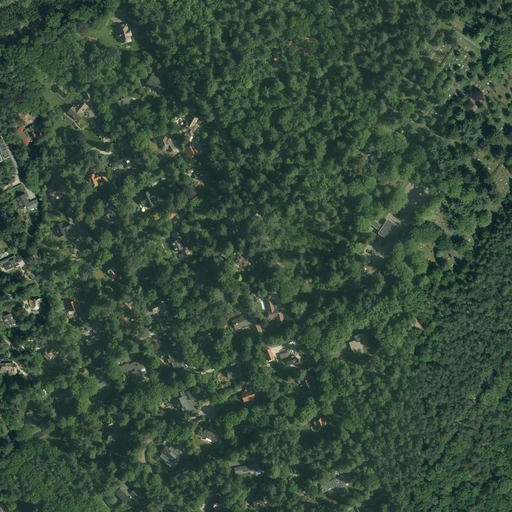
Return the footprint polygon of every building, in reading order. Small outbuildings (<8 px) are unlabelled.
[(128,12),(126,6),(126,4),(115,6),(117,14),(128,12)] [(119,33),(118,33),(119,39),(120,38),(122,44),(131,42),(130,35),(132,35),(131,29),(129,30),(128,23),(118,25),(119,33)] [(152,74),(147,83),(161,92),(167,84),(152,74)] [(92,97),(88,88),(83,91),(87,100),(92,97)] [(123,112),(127,110),(125,108),(132,104),(130,101),(132,99),(129,94),(120,100),(122,103),(119,105),(123,112)] [(76,107),(74,105),(67,113),(71,116),(72,116),(78,121),(84,114),(82,112),(84,109),(85,109),(87,106),(81,101),(76,107)] [(183,126),(181,130),(186,132),(184,136),(189,139),(196,127),(193,125),(198,117),(191,113),(187,121),(185,121),(182,126),(183,126)] [(23,139),(25,138),(28,143),(39,136),(35,130),(28,135),(22,126),(17,130),(23,139)] [(169,138),(166,139),(165,136),(159,139),(163,148),(168,146),(170,153),(174,153),(177,150),(169,138)] [(199,153),(193,143),(192,143),(185,147),(184,148),(190,158),(191,158),(199,154),(198,153),(199,153)] [(125,167),(125,168),(131,165),(129,160),(134,157),(131,151),(127,153),(125,149),(116,153),(118,157),(109,161),(110,164),(109,164),(110,165),(111,165),(112,168),(117,165),(117,166),(119,165),(120,168),(122,168),(125,167)] [(149,169),(152,174),(153,173),(154,176),(157,174),(153,167),(149,169)] [(92,185),(93,187),(99,185),(97,181),(101,179),(104,183),(109,181),(107,177),(105,177),(103,171),(99,173),(93,176),(93,174),(92,175),(92,174),(89,175),(89,176),(87,177),(91,185),(92,185)] [(199,178),(209,177),(208,171),(196,172),(194,172),(195,179),(199,178)] [(56,181),(57,184),(54,186),(53,183),(47,186),(48,188),(52,198),(62,194),(58,187),(64,185),(61,179),(56,181)] [(149,191),(141,194),(143,197),(139,198),(142,205),(146,203),(148,208),(155,204),(153,200),(157,198),(154,191),(150,193),(149,191)] [(39,206),(36,200),(29,203),(25,195),(16,199),(21,209),(26,207),(28,211),(39,206)] [(108,209),(109,210),(106,212),(108,214),(103,219),(106,223),(109,221),(111,225),(117,220),(112,214),(115,212),(111,207),(108,209)] [(235,230),(236,229),(232,214),(224,216),(228,235),(236,234),(235,230)] [(378,230),(378,229),(380,231),(389,237),(398,243),(404,234),(395,228),(386,222),(383,227),(381,225),(369,217),(370,218),(368,222),(366,222),(371,225),(373,226),(373,227),(378,230)] [(67,234),(65,230),(67,229),(67,230),(71,228),(69,222),(63,224),(62,223),(54,226),(59,237),(61,236),(61,237),(65,235),(65,234),(67,234)] [(192,255),(188,246),(182,248),(179,240),(184,237),(181,230),(172,234),(175,241),(172,242),(176,251),(180,249),(183,254),(179,256),(181,260),(192,255)] [(211,249),(213,254),(225,249),(223,244),(217,247),(216,246),(214,247),(215,248),(211,249)] [(210,255),(207,249),(201,252),(203,257),(205,256),(206,257),(210,255)] [(220,251),(212,255),(214,259),(216,258),(218,262),(226,258),(224,253),(221,254),(220,251)] [(235,264),(248,268),(252,258),(250,257),(251,257),(240,253),(239,255),(238,255),(235,264)] [(15,257),(15,258),(3,263),(3,264),(0,265),(2,268),(4,267),(6,270),(19,264),(18,262),(21,261),(18,255),(15,257)] [(152,261),(157,271),(162,269),(157,259),(152,261)] [(214,266),(211,260),(206,262),(209,269),(214,266)] [(115,269),(112,264),(112,265),(111,263),(105,267),(106,269),(105,269),(108,273),(109,273),(112,278),(118,274),(115,269)] [(196,284),(195,285),(195,287),(195,289),(197,289),(198,289),(200,288),(200,289),(206,286),(206,287),(214,283),(212,279),(212,280),(207,270),(208,269),(206,265),(200,268),(201,272),(199,273),(202,279),(197,281),(198,283),(196,284)] [(142,276),(142,277),(143,278),(144,278),(148,276),(149,277),(154,275),(151,268),(148,269),(147,268),(140,272),(138,269),(134,271),(137,277),(142,274),(142,275),(142,276)] [(382,280),(375,290),(380,293),(387,283),(382,280)] [(87,284),(83,287),(87,293),(91,291),(87,284)] [(114,289),(108,293),(111,298),(117,295),(114,289)] [(276,316),(278,324),(284,323),(282,315),(283,314),(281,308),(274,310),(271,299),(272,298),(271,295),(265,296),(268,311),(267,312),(269,318),(276,316)] [(38,308),(38,307),(42,306),(41,298),(29,300),(30,308),(33,308),(33,309),(38,308)] [(157,303),(150,306),(153,313),(158,310),(160,309),(162,313),(169,310),(164,299),(157,302),(157,303)] [(81,309),(80,307),(80,306),(78,301),(75,302),(75,301),(68,304),(71,310),(75,309),(76,312),(81,309)] [(16,308),(22,315),(25,312),(20,305),(16,308)] [(123,324),(128,321),(127,319),(132,317),(130,311),(125,314),(122,307),(116,310),(120,318),(117,320),(120,319),(123,324)] [(8,314),(4,316),(6,321),(5,322),(6,325),(8,325),(18,321),(16,314),(15,315),(12,309),(7,312),(8,314)] [(88,315),(90,321),(99,318),(96,311),(88,315)] [(246,314),(242,315),(243,316),(232,321),(235,329),(245,324),(245,325),(250,323),(246,314)] [(95,323),(86,327),(88,331),(92,329),(95,336),(90,338),(92,343),(100,340),(100,339),(102,338),(98,328),(104,326),(101,321),(96,323),(95,323)] [(259,323),(253,326),(256,332),(255,332),(257,337),(263,334),(259,323)] [(212,340),(208,329),(195,335),(198,342),(206,338),(208,342),(212,340)] [(349,343),(350,345),(353,353),(357,352),(358,355),(363,353),(361,349),(360,350),(358,345),(368,342),(366,337),(365,337),(365,332),(362,331),(360,331),(357,332),(355,334),(353,336),(356,340),(349,343)] [(51,354),(54,350),(57,352),(62,345),(53,339),(49,345),(51,347),(48,351),(46,349),(42,354),(49,361),(51,358),(53,359),(55,357),(51,354)] [(171,358),(173,362),(171,363),(175,371),(184,366),(175,347),(166,351),(169,358),(171,358)] [(274,358),(270,349),(264,351),(268,361),(274,358)] [(296,362),(297,362),(298,362),(298,361),(298,360),(298,359),(297,359),(297,358),(296,358),(296,359),(295,359),(294,355),(285,358),(287,365),(296,362)] [(68,363),(64,359),(60,364),(64,368),(68,363)] [(129,366),(128,364),(119,368),(122,374),(134,368),(136,371),(132,373),(137,382),(143,379),(141,373),(142,373),(146,371),(147,370),(146,368),(144,367),(140,360),(132,363),(133,364),(129,366)] [(233,377),(233,376),(239,374),(237,367),(237,368),(236,365),(239,364),(238,360),(230,361),(231,366),(232,366),(233,368),(226,370),(227,374),(228,378),(233,377)] [(96,376),(97,379),(95,380),(95,381),(96,383),(95,383),(96,385),(97,384),(99,388),(113,382),(109,374),(104,376),(103,373),(96,376)] [(170,385),(179,381),(177,375),(167,380),(170,385)] [(303,378),(297,381),(298,384),(302,382),(305,389),(303,389),(306,395),(316,391),(314,385),(311,386),(308,379),(305,381),(303,378)] [(255,398),(253,393),(261,390),(258,384),(251,387),(252,390),(241,394),(244,402),(255,398)] [(54,395),(58,402),(74,394),(71,387),(54,395)] [(177,400),(172,402),(174,407),(176,406),(177,409),(180,408),(182,411),(189,408),(186,401),(188,400),(190,401),(193,399),(194,397),(192,394),(190,394),(188,389),(180,393),(182,397),(176,399),(177,400)] [(33,415),(23,421),(26,427),(39,420),(42,418),(38,410),(37,411),(34,405),(29,407),(31,412),(32,412),(33,415)] [(272,417),(282,414),(280,408),(276,409),(275,408),(271,409),(271,411),(270,411),(272,417)] [(309,414),(301,418),(303,423),(312,419),(309,414)] [(242,424),(240,431),(248,433),(249,428),(252,428),(254,419),(244,416),(243,420),(242,420),(241,424),(242,424)] [(322,426),(323,426),(323,427),(326,426),(325,424),(326,424),(325,423),(326,423),(326,422),(326,421),(325,421),(325,420),(324,420),(323,419),(322,420),(321,417),(317,419),(316,418),(312,420),(315,426),(316,425),(318,428),(322,426)] [(118,436),(114,428),(113,429),(112,426),(116,424),(113,418),(105,422),(107,428),(108,427),(110,430),(103,433),(107,441),(110,439),(111,440),(114,439),(114,438),(118,436)] [(215,433),(211,431),(211,432),(209,431),(209,430),(205,428),(204,430),(200,428),(197,435),(201,437),(202,436),(212,440),(215,433)] [(218,438),(223,446),(230,442),(225,434),(218,438)] [(174,453),(166,446),(161,452),(166,456),(165,458),(171,463),(172,462),(173,462),(178,456),(174,453)] [(253,460),(253,465),(249,466),(250,471),(260,470),(257,453),(245,455),(246,461),(253,460)] [(191,468),(199,464),(196,458),(188,463),(191,468)] [(273,467),(274,466),(275,470),(280,469),(278,461),(272,462),(273,467)] [(295,474),(298,472),(296,467),(300,466),(299,464),(298,464),(297,462),(295,463),(295,462),(291,463),(292,466),(286,468),(289,474),(294,472),(295,474)] [(337,485),(342,495),(348,492),(344,484),(348,483),(349,484),(354,481),(350,473),(342,476),(329,482),(332,487),(337,485)] [(214,481),(208,487),(214,493),(220,487),(214,481)] [(128,500),(128,499),(133,504),(142,494),(135,487),(130,493),(128,491),(129,489),(123,484),(115,493),(125,502),(128,500)] [(260,504),(264,503),(262,497),(265,496),(263,490),(255,493),(256,496),(251,498),(254,508),(260,506),(260,504)] [(214,510),(222,501),(216,495),(208,503),(211,506),(210,507),(214,510)]
